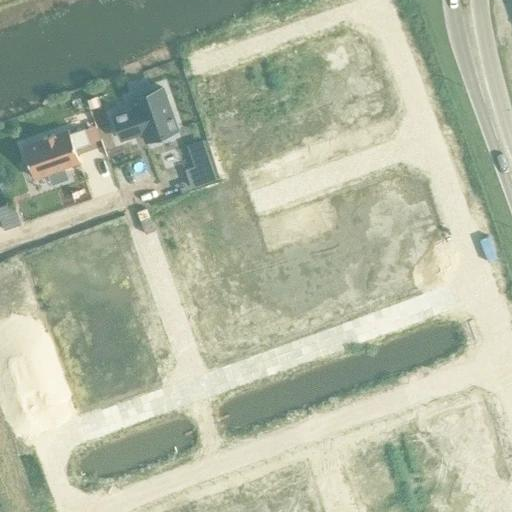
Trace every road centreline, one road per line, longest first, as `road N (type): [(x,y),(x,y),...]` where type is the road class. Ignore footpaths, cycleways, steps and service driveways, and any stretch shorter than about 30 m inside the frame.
road 1 (residential): [(472,286),(465,233),(434,145),(374,15),(350,13),(190,73)]
road 2 (residential): [(472,286),(49,441)]
road 3 (residential): [(97,511),(305,433)]
road 4 (residential): [(305,433),(502,361)]
road 5 (residential): [(0,304),(49,441)]
road 6 (secondary): [(474,45),(511,169)]
